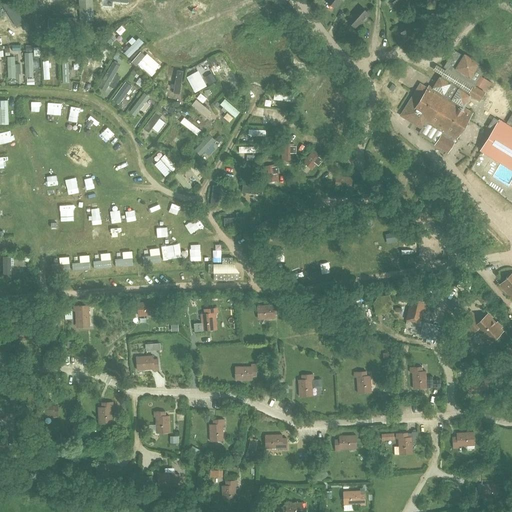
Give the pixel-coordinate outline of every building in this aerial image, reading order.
[(342,0),(324,0),(324,1),(335,9),(342,0)] [(407,0),(390,0),(397,9),(407,0)] [(370,14),(358,5),(346,21),(357,30),(370,14)] [(418,30),(423,27),(414,14),(396,26),(404,39),(413,33),(413,32),(417,29),(418,30)] [(118,40),(122,46),(135,38),(131,32),(118,40)] [(469,97),(474,88),(485,70),(478,65),(479,63),(464,54),(463,55),(454,50),(443,67),(446,69),(445,70),(440,78),(439,77),(432,89),(429,87),(427,89),(420,85),(401,115),(422,128),(427,121),(434,125),(432,128),(431,128),(425,137),(435,143),(434,145),(448,153),(454,142),(451,141),(453,138),(455,139),(471,114),(462,108),(469,97)] [(156,78),(165,66),(150,55),(141,67),(156,78)] [(231,95),(238,92),(228,72),(221,75),(231,95)] [(117,100),(125,106),(137,88),(129,82),(117,100)] [(309,101),(320,86),(315,82),(304,97),(309,101)] [(474,88),(469,97),(479,103),(485,94),(474,88)] [(204,100),(216,95),(214,90),(202,94),(204,100)] [(316,109),(322,114),(332,97),(326,93),(316,109)] [(143,114),(147,109),(151,112),(156,105),(152,102),(154,99),(149,95),(138,109),(143,114)] [(201,101),(195,108),(210,121),(216,115),(201,101)] [(229,101),(224,106),(239,121),(245,116),(229,101)] [(287,120),(286,113),(269,114),(269,121),(287,120)] [(157,129),(162,133),(169,124),(165,120),(157,129)] [(187,120),(184,125),(203,137),(206,132),(187,120)] [(511,129),(499,121),(482,148),(511,166),(511,129)] [(199,152),(206,158),(220,142),(214,136),(199,152)] [(257,144),(243,145),(244,155),(257,154),(257,144)] [(296,147),(294,146),(294,144),(282,144),(282,160),(294,161),(294,153),(296,154),(296,147)] [(323,161),(321,159),(323,157),(314,150),(303,162),(312,170),(316,165),(318,166),(323,161)] [(163,167),(175,174),(178,168),(167,161),(163,167)] [(275,165),(263,167),(266,183),(278,181),(277,174),(279,173),(278,166),(276,167),(275,165)] [(182,173),(177,178),(190,192),(195,187),(182,173)] [(353,179),(336,177),(335,187),(341,188),(341,191),(348,192),(349,189),(351,189),(353,179)] [(217,189),(215,207),(223,207),(224,189),(217,189)] [(454,215),(450,211),(449,212),(442,205),(432,216),(451,234),(461,222),(453,215),(454,215)] [(65,210),(65,219),(75,219),(75,210),(65,210)] [(228,227),(247,226),(246,215),(227,216),(228,227)] [(231,235),(239,251),(250,245),(242,228),(231,235)] [(206,259),(223,255),(222,248),(204,252),(206,259)] [(214,273),(214,281),(239,280),(239,273),(233,264),(232,258),(222,258),(223,264),(208,264),(208,273),(214,273)] [(326,260),(316,263),(317,268),(328,265),(326,260)] [(511,273),(500,285),(511,298),(511,273)] [(419,321),(424,302),(422,301),(423,297),(415,295),(414,299),(412,299),(407,318),(419,321)] [(159,311),(158,299),(153,299),(153,301),(137,303),(138,314),(145,313),(145,315),(155,315),(155,310),(159,310),(159,311)] [(279,314),(278,302),(273,303),(273,305),(257,306),(258,318),(265,317),(266,319),(275,318),(275,314),(279,313),(279,314)] [(87,319),(89,319),(89,310),(84,310),(84,306),(85,306),(85,305),(73,306),(73,311),(76,311),(76,327),(87,327),(87,319)] [(214,313),(217,313),(216,308),(204,309),(205,309),(206,313),(201,314),(202,323),(204,323),(205,330),(216,329),(214,313)] [(489,343),(501,331),(487,316),(479,322),(470,312),(460,321),(472,333),(476,329),(489,343)] [(334,332),(342,331),(340,320),(324,322),(324,319),(319,320),(320,332),(321,332),(320,331),(324,330),(325,335),(334,334),(334,332)] [(443,326),(424,322),(421,336),(440,339),(443,326)] [(29,338),(37,337),(36,326),(19,327),(19,325),(14,325),(15,337),(16,337),(16,336),(19,336),(20,340),(30,340),(29,338)] [(153,371),(159,370),(158,358),(157,358),(157,359),(153,360),(153,355),(143,356),(144,358),(136,359),(137,370),(153,368),(153,371)] [(257,376),(257,364),(252,364),(251,367),(235,366),(235,378),(242,378),(242,380),(252,380),(252,375),(256,375),(256,376),(257,376)] [(424,381),(426,381),(425,371),(420,371),(420,367),(421,367),(409,367),(410,373),(412,373),(413,389),(424,388),(424,381)] [(368,385),(370,385),(369,375),(365,376),(364,372),(365,372),(365,371),(353,372),(354,377),(356,377),(357,393),(369,392),(368,385)] [(312,379),(314,379),(314,374),(302,375),(303,375),(303,379),(298,379),(299,389),(301,389),(301,396),(313,396),(312,379)] [(481,390),(488,389),(488,378),(471,379),(471,376),(466,377),(466,389),(467,389),(467,388),(471,387),(471,392),(481,392),(481,390)] [(59,417),(58,405),(57,406),(53,406),(53,402),(36,403),(37,414),(44,414),(45,416),(53,415),(53,417),(59,417)] [(111,407),(114,407),(114,402),(102,402),(102,403),(103,403),(103,407),(98,407),(98,416),(100,416),(101,424),(112,423),(111,407)] [(167,425),(169,425),(169,415),(164,416),(164,412),(165,412),(165,411),(153,411),(153,417),(156,416),(156,433),(167,432),(167,425)] [(223,424),(225,424),(225,419),(213,419),(213,420),(214,420),(214,424),(209,424),(210,433),(212,433),(212,441),(223,440),(223,424)] [(457,446),(473,446),(473,434),(466,435),(466,432),(456,433),(456,437),(452,438),(452,437),(452,449),(457,448),(457,446)] [(412,447),(411,437),(407,437),(406,433),(405,433),(395,433),(396,439),(398,439),(399,455),(410,454),(410,447),(412,447)] [(282,450),(287,450),(287,438),(286,438),(286,439),(282,439),(282,434),(273,434),(273,436),(265,437),(266,448),(282,447),(282,450)] [(340,450),(356,449),(356,437),(348,438),(348,436),(339,436),(339,441),(335,441),(335,440),(334,440),(335,452),(340,452),(340,450)] [(45,474),(50,473),(49,461),(49,462),(45,463),(44,458),(35,459),(35,461),(28,462),(29,473),(45,471),(45,474)] [(112,479),(118,479),(117,467),(117,468),(113,468),(113,463),(103,464),(103,466),(96,466),(96,477),(112,477),(112,479)] [(175,488),(180,488),(180,476),(179,476),(179,477),(175,477),(175,472),(165,473),(165,475),(158,475),(158,486),(175,486),(175,488)] [(235,485),(238,485),(237,480),(225,480),(226,481),(227,481),(227,485),(222,485),(222,495),(224,494),(224,502),(236,502),(235,485)] [(492,496),(499,495),(499,484),(482,485),(482,489),(477,489),(478,500),(483,500),(483,498),(492,498),(492,496)] [(360,507),(365,506),(365,494),(364,494),(364,495),(360,496),(360,491),(351,491),(351,493),(343,494),(344,505),(360,504),(360,507)] [(302,511),(302,504),(295,504),(295,502),(285,503),(285,507),(281,507),(281,506),(281,511),(302,511)]
